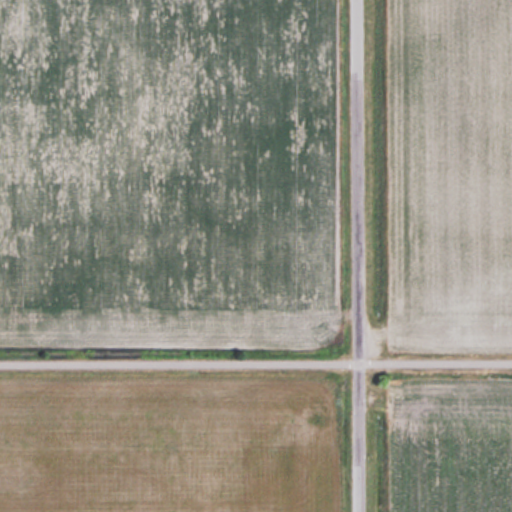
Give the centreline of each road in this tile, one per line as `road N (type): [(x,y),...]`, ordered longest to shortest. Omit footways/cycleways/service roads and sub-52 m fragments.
road 1 (residential): [(358,364),(356,0)]
road 2 (residential): [(358,511),(358,364)]
